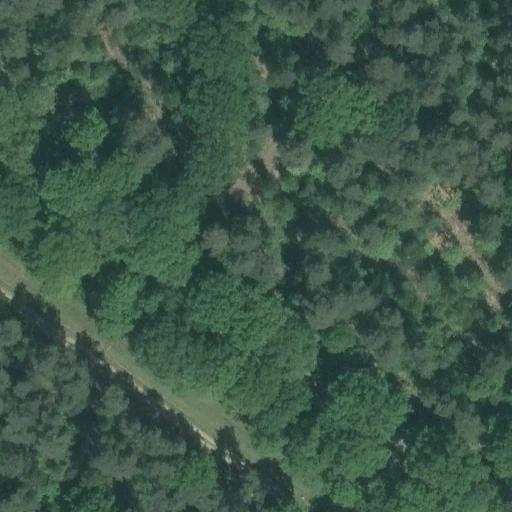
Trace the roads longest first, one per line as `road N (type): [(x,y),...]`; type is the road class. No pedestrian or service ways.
road 1 (track): [(0,158),(468,511)]
road 2 (track): [(365,0),(329,69),(161,251),(164,262)]
road 3 (track): [(329,69),(511,191)]
